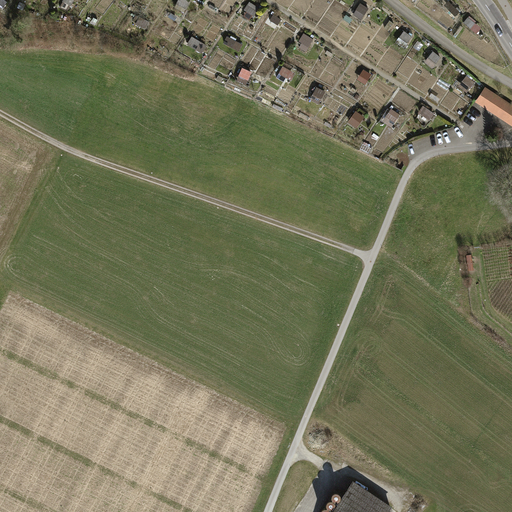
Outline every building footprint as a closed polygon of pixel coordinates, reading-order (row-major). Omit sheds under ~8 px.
[(192,1),(188,0),(181,0),(177,9),(186,13),(192,1)] [(244,12),(253,17),(260,6),(251,1),(244,12)] [(455,17),(460,13),(449,2),(445,6),(455,17)] [(370,10),(361,4),(354,15),(363,21),(370,10)] [(476,22),(470,17),(464,24),(477,35),(482,29),(475,23),(476,22)] [(150,24),(137,18),(133,25),(146,31),(150,24)] [(396,25),(391,22),(386,30),(391,33),(396,25)] [(463,28),(460,26),(453,35),(454,36),(456,37),(463,28)] [(413,37),(405,32),(401,39),(409,44),(413,37)] [(314,41),(305,35),(300,43),(303,45),(310,49),(314,41)] [(209,47),(193,38),(189,46),(205,55),(209,47)] [(238,43),(229,39),(225,46),(234,50),(238,43)] [(310,49),(303,45),(300,51),(306,55),(310,49)] [(370,46),(367,54),(382,60),(385,51),(370,46)] [(444,60),(435,53),(427,63),(436,70),(444,60)] [(293,73),(284,68),(279,78),(288,83),(293,73)] [(254,75),(245,70),(239,82),(249,86),(254,75)] [(373,76),(365,71),(359,81),(367,86),(373,76)] [(475,83),(468,77),(461,87),(469,92),(475,83)] [(511,105),(487,88),(478,102),(511,125),(511,105)] [(327,93),(318,89),(313,100),(321,105),(327,93)] [(434,114),(424,108),(417,120),(427,126),(434,114)] [(402,117),(393,111),(386,122),(395,128),(402,117)] [(365,117),(357,112),(350,123),(358,129),(365,117)] [(373,149),(364,145),(362,150),(370,154),(373,149)] [(353,483),(333,511),(384,511),(388,507),(353,483)]
